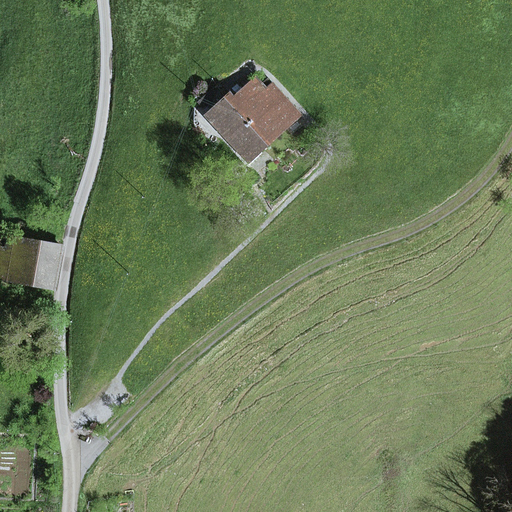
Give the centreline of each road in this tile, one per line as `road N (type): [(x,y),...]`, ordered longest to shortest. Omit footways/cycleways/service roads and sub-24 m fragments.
road 1 (track): [(511,140),(455,204),(419,227),(319,265),(244,312),(109,433),(67,491)]
road 2 (residential): [(66,511),(58,345),(73,221),(106,84),(102,0)]
